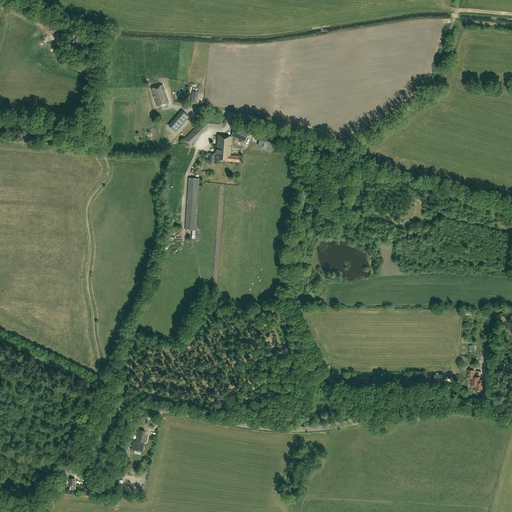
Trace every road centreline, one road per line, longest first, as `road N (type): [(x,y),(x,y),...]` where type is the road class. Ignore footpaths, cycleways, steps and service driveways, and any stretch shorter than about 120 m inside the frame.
road 1 (tertiary): [(511,413),(460,405),(292,429),(124,403),(84,466),(54,471)]
road 2 (track): [(511,14),(456,9),(429,92),(351,150),(315,141)]
road 3 (track): [(97,378),(85,217),(107,172),(96,148)]
